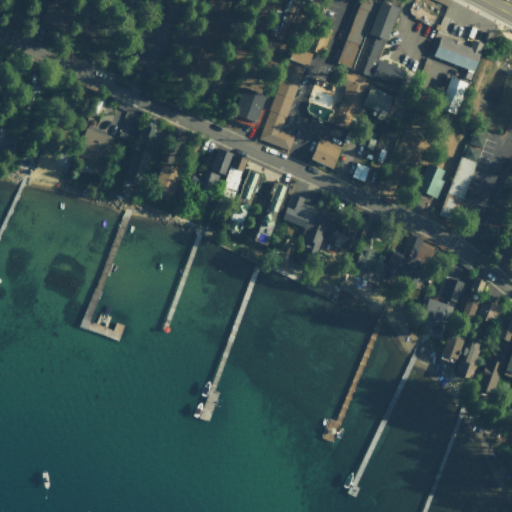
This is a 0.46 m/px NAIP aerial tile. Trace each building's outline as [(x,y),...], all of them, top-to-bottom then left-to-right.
[(46,0),(39,21),(60,30),(71,0),(46,0)] [(377,0),(354,69),(370,75),(370,76),(398,86),(404,68),(378,59),(396,6),(380,0),(377,0)] [(367,23),(375,0),(361,0),(354,19),(367,23)] [(173,23),(179,7),(167,3),(161,18),(173,23)] [(323,54),(329,26),(315,23),(309,51),(323,54)] [(432,57),(474,69),(482,42),(471,39),(469,45),(438,36),(432,57)] [(258,139),(287,149),(292,134),(281,130),(308,51),(290,45),(258,139)] [(344,83),(332,122),(350,128),(365,79),(342,72),(339,82),(344,83)] [(464,80),(448,75),(438,107),(454,112),(464,80)] [(33,81),(22,83),(25,95),(36,92),(33,81)] [(306,100),(327,108),(334,91),(313,83),(306,100)] [(265,94),(241,85),(229,117),(253,126),(265,94)] [(383,116),(392,95),(368,85),(359,105),(383,116)] [(0,146),(9,148),(14,125),(0,122),(0,146)] [(136,183),(158,131),(142,124),(120,176),(136,183)] [(75,153),(84,157),(82,162),(99,168),(110,136),(85,126),(75,153)] [(484,134),(469,129),(445,199),(460,204),(484,134)] [(310,159),(332,166),(339,144),(316,137),(310,159)] [(205,175),(191,171),(188,182),(197,185),(194,192),(213,198),(228,150),(214,146),(205,175)] [(58,184),(64,168),(58,165),(60,159),(56,158),(58,153),(40,147),(30,174),(58,184)] [(221,189),(235,192),(244,157),(231,153),(221,189)] [(439,177),(442,167),(424,161),(416,189),(436,195),(441,178),(439,177)] [(363,180),(367,165),(354,162),(351,177),(363,180)] [(171,196),(179,169),(160,163),(152,190),(171,196)] [(227,226),(239,230),(257,171),(245,168),(227,226)] [(285,185),(273,181),(264,206),(264,207),(253,239),(264,242),(285,185)] [(316,250),(330,210),(288,194),(280,217),(303,226),(300,236),(306,239),(303,246),(316,250)] [(480,236),(495,243),(509,211),(494,204),(480,236)] [(352,229),(332,221),(325,239),(345,247),(352,229)] [(425,238),(406,233),(400,252),(390,249),(385,268),(406,274),(404,282),(411,284),(425,238)] [(382,254),(360,246),(353,265),(376,273),(382,254)] [(462,281),(446,275),(438,295),(454,301),(462,281)] [(454,311),(470,315),(475,298),(459,293),(454,311)] [(434,321),(431,331),(441,334),(445,318),(441,317),(445,302),(425,297),(420,317),(434,321)] [(489,321),(495,303),(479,298),(473,316),(489,321)] [(511,329),(511,316),(501,313),(494,335),(498,336),(491,358),(485,357),(480,373),(497,378),(511,329)] [(463,333),(447,328),(439,352),(455,357),(463,333)] [(453,371),(468,375),(478,343),(469,340),(463,359),(458,358),(453,371)]
